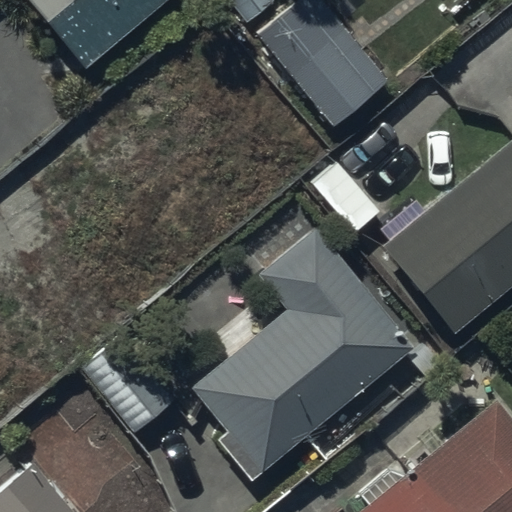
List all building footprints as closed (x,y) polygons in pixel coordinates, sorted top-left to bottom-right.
[(33,0),(84,60),(154,0),(33,0)] [(323,0),(283,0),(252,26),(328,118),(384,72),(323,0)] [(17,169),(66,231),(133,178),(106,145),(158,103),(155,99),(172,87),(152,62),(133,78),(125,68),(74,108),(82,118),(17,169)] [(374,118),(310,170),(342,210),(407,157),(374,118)] [(511,124),(375,240),(449,327),(511,273),(511,124)] [(283,301),(188,379),(223,421),(212,431),(246,473),(410,338),(311,218),(253,265),(283,301)] [(90,245),(30,293),(39,304),(21,319),(44,348),(63,333),(67,337),(126,290),(90,245)] [(0,414),(59,366),(44,348),(21,319),(18,316),(0,330),(0,414)] [(117,328),(77,362),(130,424),(170,390),(117,328)] [(511,511),(511,412),(495,391),(407,461),(448,511),(511,511)] [(74,511),(25,453),(0,473),(0,511),(74,511)] [(448,511),(407,461),(344,511),(448,511)]
